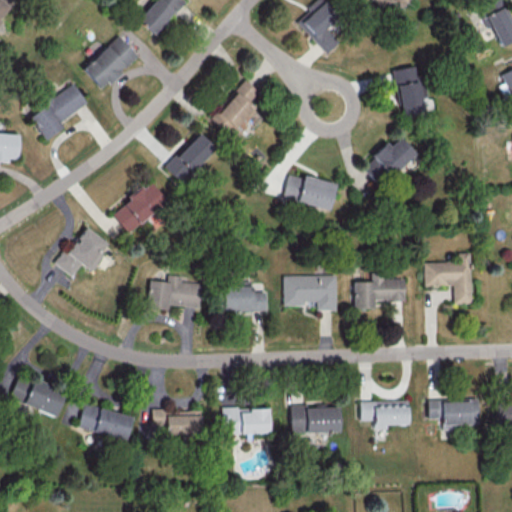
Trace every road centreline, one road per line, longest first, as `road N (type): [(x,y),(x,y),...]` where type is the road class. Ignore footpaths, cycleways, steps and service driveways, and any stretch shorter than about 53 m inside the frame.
road 1 (residential): [(511,350),(158,361),(59,328),(0,270)]
road 2 (residential): [(250,0),(132,131),(0,225)]
road 3 (residential): [(233,18),(329,104)]
